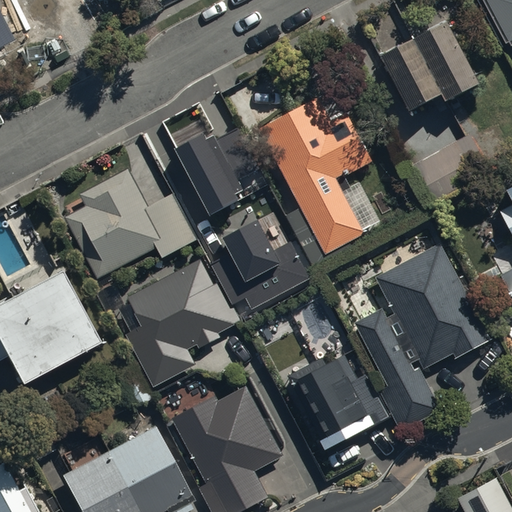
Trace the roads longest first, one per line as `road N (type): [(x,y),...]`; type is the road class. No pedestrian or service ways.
road 1 (residential): [(0,158),(300,0)]
road 2 (residential): [(339,511),(511,421)]
